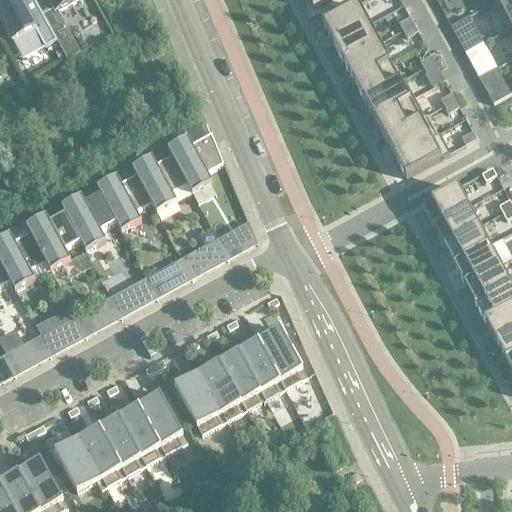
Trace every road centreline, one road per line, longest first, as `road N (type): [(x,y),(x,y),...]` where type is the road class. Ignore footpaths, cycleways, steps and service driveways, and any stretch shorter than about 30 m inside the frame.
road 1 (unclassified): [(282,254),(0,408)]
road 2 (residential): [(177,0),(282,254)]
road 3 (residential): [(406,487),(282,254)]
road 4 (residential): [(316,247),(501,147)]
road 5 (residential): [(422,0),(501,147)]
